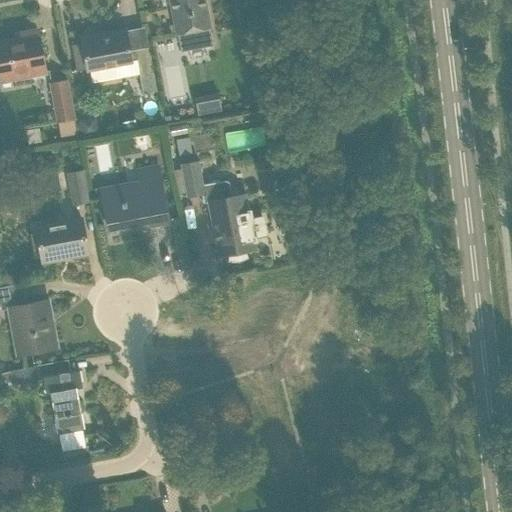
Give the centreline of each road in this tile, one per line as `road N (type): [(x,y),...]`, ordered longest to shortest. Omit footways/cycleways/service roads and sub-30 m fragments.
road 1 (primary): [(501,511),(441,0)]
road 2 (residential): [(0,489),(143,453),(148,429),(129,315)]
